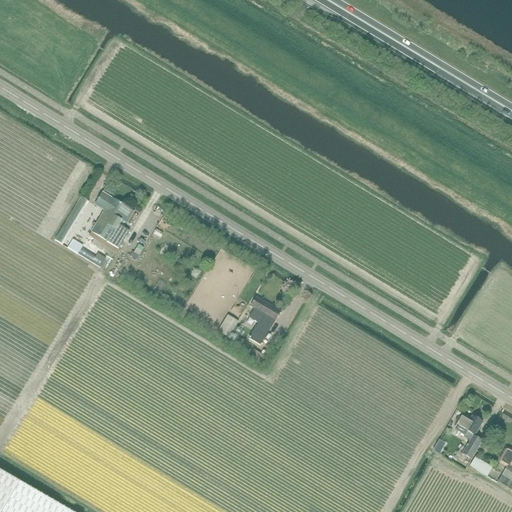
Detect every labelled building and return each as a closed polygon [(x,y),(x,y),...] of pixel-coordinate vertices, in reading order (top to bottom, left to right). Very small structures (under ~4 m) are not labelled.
[(118,226),(122,221),(128,224),(134,212),(102,192),(94,206),(104,212),(89,237),(113,252),(115,248),(118,250),(129,233),(118,226)] [(61,245),(64,240),(87,202),(81,198),(55,241),(61,245)] [(148,252),(153,244),(147,240),(142,248),(148,252)] [(82,248),(79,254),(100,267),(106,258),(98,253),(96,257),(82,248)] [(260,346),(281,313),(256,298),(250,307),(254,310),(249,318),(258,324),(248,339),(260,346)] [(240,337),(243,332),(235,327),(232,332),(240,337)] [(229,341),(226,345),(232,349),(235,345),(229,341)] [(260,354),(255,363),(262,367),(267,358),(260,354)] [(483,442),(474,437),(483,423),(472,417),(471,419),(464,414),(455,430),(464,436),(463,438),(469,442),(461,455),(471,461),(483,442)] [(492,437),(495,429),(490,426),(486,434),(492,437)] [(511,450),(509,448),(508,448),(507,448),(506,448),(505,449),(499,461),(498,462),(499,462),(499,463),(499,464),(506,468),(497,483),(511,491),(511,490),(511,450)] [(482,475),(487,477),(493,468),(476,457),(470,467),(482,475)] [(0,511),(72,511),(0,470),(0,511)]
